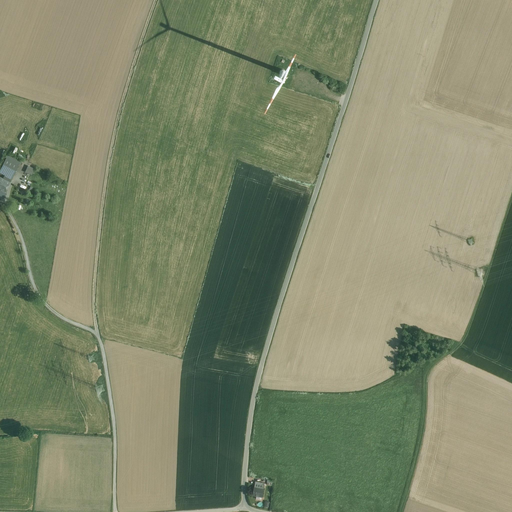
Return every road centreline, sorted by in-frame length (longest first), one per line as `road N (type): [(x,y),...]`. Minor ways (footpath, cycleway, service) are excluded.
road 1 (tertiary): [(247,506),(255,388),(376,0)]
road 2 (track): [(155,0),(111,146),(97,334)]
road 3 (track): [(400,511),(421,432),(426,372),(464,340)]
road 4 (track): [(114,511),(113,418),(97,334)]
road 5 (track): [(97,334),(45,303),(0,201)]
